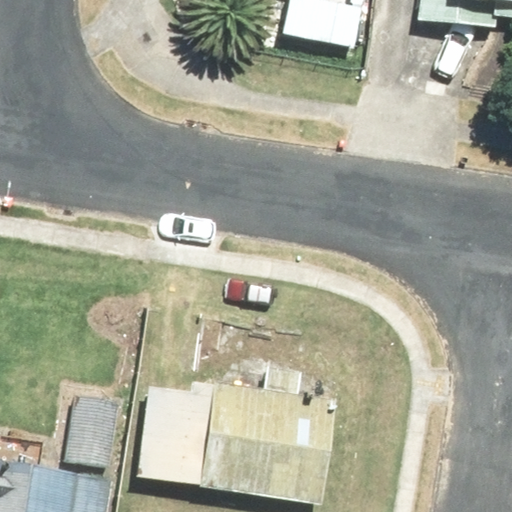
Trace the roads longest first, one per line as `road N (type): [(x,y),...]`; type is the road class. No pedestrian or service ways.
road 1 (residential): [(511,223),(0,140)]
road 2 (residential): [(19,0),(0,121)]
